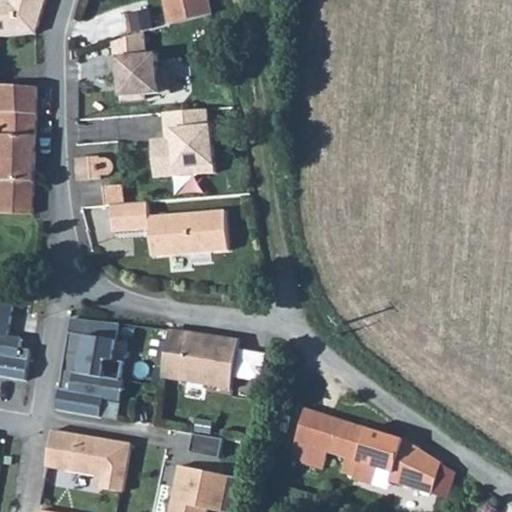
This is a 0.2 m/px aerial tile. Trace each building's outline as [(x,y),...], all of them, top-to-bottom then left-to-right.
[(0,0),(0,36),(36,34),(47,0),(0,0)] [(212,15),(209,0),(166,0),(172,25),(212,15)] [(148,55),(146,32),(115,43),(117,78),(121,78),(122,102),(148,100),(148,96),(173,93),(171,70),(160,71),(158,55),(148,55)] [(0,180),(35,182),(37,88),(0,85),(0,180)] [(211,127),(209,110),(166,113),(167,132),(175,131),(176,143),(154,145),(156,174),(179,172),(179,168),(199,166),(199,174),(217,173),(213,127),(211,127)] [(78,158),(79,181),(103,179),(102,175),(105,176),(107,176),(109,175),(111,174),(112,173),(113,171),(114,169),(114,168),(114,166),(113,164),(112,162),(111,161),(109,160),(106,159),(103,160),(101,161),(101,157),(78,158)] [(0,186),(0,187),(0,188),(0,213),(33,214),(35,182),(0,180),(0,186)] [(127,181),(106,183),(108,201),(128,199),(127,181)] [(154,257),(231,251),(228,211),(151,218),(150,202),(113,206),(115,232),(152,230),(154,257)] [(16,291),(0,289),(0,335),(8,337),(16,291)] [(77,362),(76,368),(123,376),(125,362),(116,360),(121,325),(72,319),(66,360),(77,362)] [(234,390),(244,337),(173,325),(164,377),(234,390)] [(8,337),(0,335),(0,376),(27,381),(31,354),(20,353),(23,340),(8,337)] [(123,376),(76,368),(73,385),(62,383),(57,411),(102,418),(105,398),(123,402),(126,381),(122,380),(123,376)] [(444,399),(466,407),(490,414),(494,402),(476,396),(478,390),(450,382),(444,399)] [(292,460),(324,470),(329,452),(348,458),(344,473),(355,476),(354,479),(373,485),(379,468),(394,472),(391,481),(434,494),(443,464),(405,439),(307,409),(292,460)] [(50,446),(46,468),(102,477),(100,489),(123,494),(131,445),(52,431),(50,446)] [(224,455),(226,435),(196,433),(194,452),(224,455)] [(239,511),(247,480),(181,466),(179,477),(181,482),(180,489),(177,488),(171,511),(209,511),(210,509),(221,511),(239,511)]
